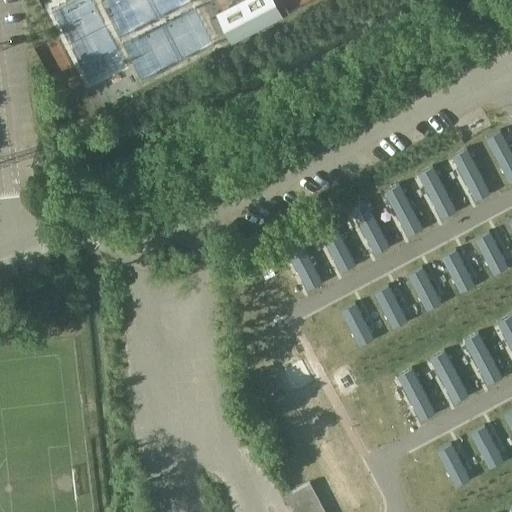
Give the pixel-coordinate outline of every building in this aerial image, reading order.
[(241,0),(215,13),(230,42),(281,17),(272,0),(241,0)] [(511,153),(499,129),(485,137),(508,181),(511,178),(511,153)] [(466,147),(452,154),(475,199),(489,191),(466,147)] [(432,165),(418,172),(441,217),(455,209),(432,165)] [(398,183),(384,190),(408,234),(422,227),(398,183)] [(365,200),(351,208),(374,252),(388,245),(365,200)] [(331,218),(317,226),(340,270),(354,263),(331,218)] [(489,230),(474,238),(493,273),(507,266),(489,230)] [(298,236),(284,244),(307,288),(321,280),(298,236)] [(455,248),(441,255),(460,291),(474,284),(455,248)] [(421,266),(407,273),(426,309),(440,301),(421,266)] [(388,284),(374,291),(392,327),(407,319),(388,284)] [(354,301),(340,309),(359,344),(373,337),(354,301)] [(511,314),(511,313),(497,321),(511,348),(511,314)] [(477,331),(463,339),(487,383),(501,375),(477,331)] [(443,349),(430,357),(453,401),(467,393),(443,349)] [(411,367),(397,374),(420,418),(434,411),(411,367)] [(511,409),(503,414),(511,430),(511,409)] [(484,424),(470,432),(489,467),(503,460),(484,424)] [(450,442),(436,450),(455,485),(469,478),(450,442)] [(293,511),(322,511),(307,483),(284,495),(293,511)]
